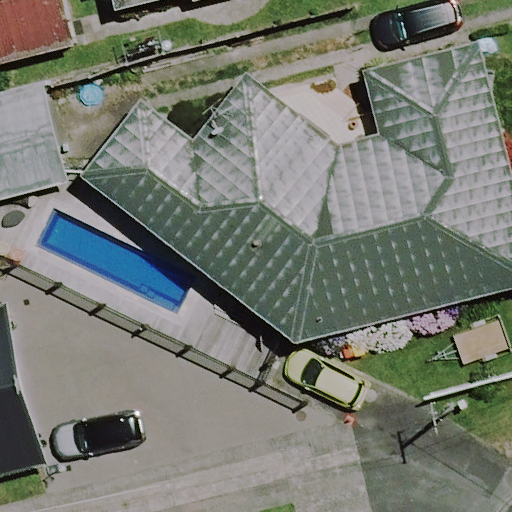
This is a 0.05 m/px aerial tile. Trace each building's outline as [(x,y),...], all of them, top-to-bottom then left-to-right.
[(0,0),(0,69),(85,48),(72,0),(0,0)] [(126,0),(129,12),(180,0),(126,0)] [(171,93),(99,184),(309,352),(511,297),(511,116),(495,54),(376,86),(395,155),(369,162),(274,86),(231,141),(171,93)] [(0,205),(81,183),(52,80),(0,94),(0,205)] [(0,480),(53,468),(20,318),(0,322),(0,480)]
